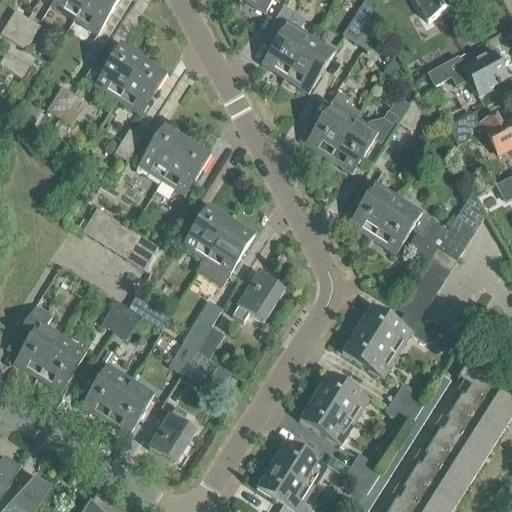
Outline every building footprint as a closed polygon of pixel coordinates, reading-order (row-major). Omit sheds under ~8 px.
[(55,0),(50,8),(74,23),(88,0),(55,0)] [(122,0),(88,0),(74,23),(98,38),(122,0)] [(242,0),(241,3),(264,18),(275,0),(242,0)] [(453,11),(446,0),(412,0),(427,26),(453,11)] [(354,46),(374,16),(365,1),(342,38),(354,46)] [(13,45),(28,21),(15,14),(1,37),(13,45)] [(382,31),(374,16),(354,46),(367,54),(382,31)] [(40,29),(28,21),(13,45),(25,53),(40,29)] [(284,83),(288,76),(310,42),(286,27),(260,68),(284,83)] [(334,57),(310,42),(288,76),(284,83),(308,98),(334,57)] [(94,89),(118,105),(143,64),(119,49),(94,89)] [(30,70),(7,56),(0,66),(0,68),(22,83),(30,70)] [(436,95),(452,86),(457,94),(471,87),(479,100),(489,94),(489,93),(506,83),(504,80),(506,78),(500,67),(498,68),(495,62),(497,61),(494,57),(460,77),(453,65),(427,80),(436,95)] [(143,64),(118,105),(141,120),(167,79),(143,64)] [(398,70),(391,65),(384,75),(392,80),(398,70)] [(62,91),(47,114),(59,122),(74,98),(62,91)] [(328,163),(353,123),(358,114),(345,106),(347,102),(337,96),(304,148),(328,163)] [(425,111),(417,96),(409,109),(398,128),(410,135),(425,111)] [(59,122),(72,130),(86,106),(74,98),(59,122)] [(353,123),(328,163),(352,178),(375,141),(381,145),(394,125),(398,128),(409,109),(396,101),(381,124),(368,127),(366,131),(353,123)] [(14,117),(32,128),(39,117),(21,106),(14,117)] [(497,117),(485,124),(479,113),(453,128),(450,135),(458,149),(471,142),(469,138),(483,130),(499,158),(511,150),(511,121),(502,127),(497,117)] [(162,185),(186,145),(163,130),(138,170),(162,185)] [(114,157),(127,165),(142,141),(129,133),(114,157)] [(415,145),(427,153),(436,141),(423,133),(415,145)] [(210,159),(186,145),(162,185),(185,199),(210,159)] [(511,179),(497,188),(507,206),(511,202),(511,179)] [(372,243),(398,203),(374,188),(348,229),(372,243)] [(472,195),(455,221),(476,234),(485,219),(472,195)] [(421,218),(398,203),(372,243),(396,258),(411,233),(421,218)] [(181,251),(204,265),(230,225),(206,210),(181,251)] [(97,212),(82,236),(94,244),(109,220),(97,212)] [(421,218),(411,233),(417,236),(408,250),(428,263),(430,261),(436,251),(457,264),(463,254),(442,241),(447,234),(421,218)] [(109,220),(94,244),(105,251),(120,227),(109,220)] [(469,244),(476,234),(455,221),(449,231),(469,244)] [(221,291),(228,280),(254,240),(230,225),(205,265),(197,277),(210,285),(221,291)] [(105,251),(124,263),(126,264),(141,240),(120,227),(105,251)] [(463,254),(469,244),(449,231),(447,234),(442,241),(463,254)] [(141,240),(126,264),(149,278),(164,254),(141,240)] [(450,274),(457,264),(436,251),(430,261),(450,274)] [(430,261),(428,263),(423,272),(443,285),(450,274),(430,261)] [(423,272),(419,277),(416,282),(437,295),(443,285),(423,272)] [(231,321),(243,328),(249,319),(262,328),(283,294),(258,278),(231,321)] [(437,295),(416,282),(410,292),(431,305),(437,295)] [(410,292),(404,303),(424,315),(431,305),(410,292)] [(170,321),(136,300),(128,313),(140,320),(162,334),(166,328),(170,321)] [(404,303),(397,313),(404,317),(418,326),(424,315),(404,303)] [(113,336),(128,313),(116,305),(101,328),(113,336)] [(13,367),(37,382),(62,342),(45,331),(53,319),(52,318),(51,319),(36,310),(37,309),(36,308),(15,341),(25,348),(13,367)] [(473,310),(450,345),(450,346),(458,351),(481,315),(477,312),(473,310)] [(396,360),(411,336),(428,347),(432,346),(437,338),(418,326),(404,317),(398,328),(370,311),(356,334),(396,360)] [(125,344),(140,320),(128,313),(113,336),(125,344)] [(198,323),(183,347),(195,355),(211,331),(198,323)] [(168,325),(163,334),(171,339),(175,333),(173,327),(168,325)] [(197,356),(209,364),(224,340),(211,332),(197,356)] [(396,360),(356,334),(341,358),(381,383),(396,360)] [(86,357),(62,342),(37,382),(60,397),(86,357)] [(195,355),(183,347),(168,371),(180,379),(195,355)] [(107,353),(100,364),(108,368),(114,358),(107,353)] [(194,388),(209,364),(197,356),(181,380),(194,388)] [(104,425),(130,384),(107,370),(81,411),(104,425)] [(453,511),(511,419),(511,399),(465,370),(457,383),(470,391),(464,401),(461,399),(445,424),(448,426),(442,435),(439,434),(423,459),(426,461),(420,470),(417,469),(401,494),(404,495),(398,505),(395,503),(389,511),(453,511)] [(434,372),(431,377),(432,381),(437,384),(443,374),(438,371),(434,372)] [(328,378),(313,401),(353,427),(368,403),(328,378)] [(442,379),(357,511),(369,511),(450,384),(442,379)] [(153,399),(130,384),(104,425),(127,440),(153,399)] [(400,391),(393,403),(416,418),(423,406),(400,391)] [(338,451),(353,427),(313,401),(298,425),(338,451)] [(416,418),(393,403),(385,416),(408,430),(416,418)] [(148,453),(174,469),(195,436),(181,427),(186,419),(175,411),(148,453)] [(285,446),(271,469),(311,494),(325,471),(285,446)] [(357,459),(349,472),(372,486),(380,473),(357,459)] [(0,501),(10,487),(18,473),(4,465),(0,468),(0,501)] [(311,494),(271,469),(256,493),(283,510),(281,511),(310,511),(311,511),(303,506),(311,494)] [(372,486),(349,472),(342,484),(365,498),(372,486)] [(0,501),(0,511),(36,511),(49,493),(35,484),(24,496),(10,487),(0,501)] [(47,495),(41,504),(46,508),(52,498),(47,495)] [(117,511),(96,498),(87,511),(117,511)]
